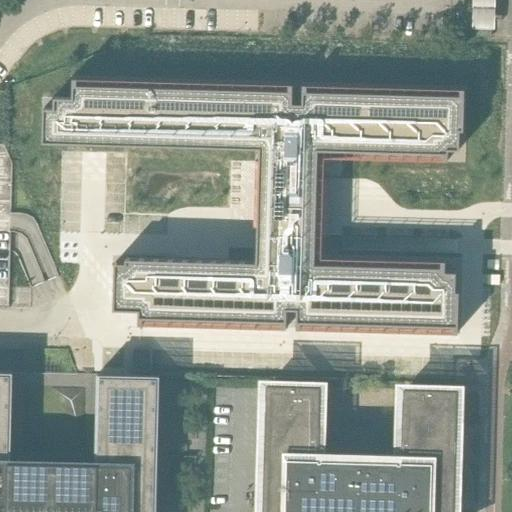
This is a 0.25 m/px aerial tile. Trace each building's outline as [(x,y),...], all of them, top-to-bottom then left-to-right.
[(292,85),(73,79),(73,99),(55,98),(54,109),(44,109),(43,144),(62,144),(82,145),(107,145),(128,146),(260,149),(257,250),(257,263),(229,262),(126,260),(126,264),(115,263),(114,311),(139,311),(139,325),(458,334),(459,292),(455,292),(456,273),(445,272),(445,262),(315,258),(315,237),(317,179),(318,159),(343,160),(448,161),(448,151),(459,151),(460,131),(463,131),(464,90),(292,85)] [(317,179),(315,237),(327,237),(329,180),(317,179)] [(60,181),(38,190),(66,259),(88,250),(60,181)] [(133,376),(150,376),(150,375),(151,350),(133,350),(133,376)] [(364,381),(365,356),(330,355),(329,380),(364,381)] [(156,511),(160,376),(150,376),(133,376),(98,375),(96,465),(11,463),(13,373),(0,372),(0,511),(156,511)] [(453,511),(453,495),(456,391),(395,391),(392,461),(327,460),(329,388),(268,387),(264,511),(453,511)]
